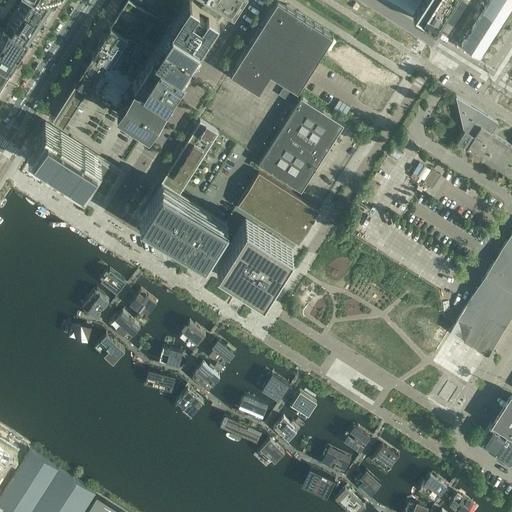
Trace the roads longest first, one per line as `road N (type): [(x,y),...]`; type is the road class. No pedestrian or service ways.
road 1 (unclassified): [(193,263),(113,208),(248,0)]
road 2 (residential): [(432,42),(265,311)]
road 3 (unclassified): [(511,476),(459,443),(456,429),(511,346)]
road 4 (tertiary): [(0,138),(88,0)]
